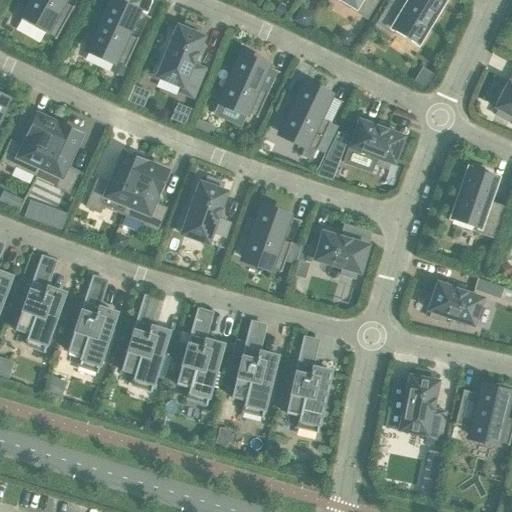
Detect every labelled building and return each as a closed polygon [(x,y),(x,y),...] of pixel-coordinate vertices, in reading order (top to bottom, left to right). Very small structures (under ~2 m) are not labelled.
[(73,7),(63,1),(63,0),(31,0),(20,20),(55,39),(73,7)] [(127,33),(137,12),(111,0),(88,50),(124,66),(137,38),(127,33)] [(343,0),(353,6),(351,9),(366,18),(376,0),(343,0)] [(416,44),(442,0),(409,0),(406,6),(396,0),(390,0),(376,24),(391,33),(393,30),(416,44)] [(193,63),(197,54),(196,53),(203,37),(198,35),(201,28),(185,21),(182,28),(177,26),(156,77),(181,87),(178,93),(192,99),(205,68),(193,63)] [(256,88),(266,66),(240,55),(219,101),(256,118),(267,93),(256,88)] [(511,83),(508,82),(495,107),(498,109),(494,115),(508,122),(511,115),(511,83)] [(319,117),(329,96),(303,84),(280,133),(316,151),(329,122),(319,117)] [(14,167),(34,176),(59,124),(48,119),(47,119),(36,114),(22,146),(10,140),(0,161),(14,168),(14,167)] [(393,163),(403,137),(385,130),(375,126),(358,120),(348,147),(375,157),(373,164),(387,169),(389,162),(393,163)] [(78,171),(66,166),(80,135),(70,130),(70,129),(59,124),(34,176),(35,176),(39,168),(59,177),(54,187),(68,193),(78,171)] [(336,162),(342,149),(334,145),(328,158),(336,162)] [(102,206),(122,214),(146,158),(134,153),(133,157),(122,153),(108,185),(96,179),(85,207),(99,213),(102,206)] [(165,208),(153,203),(166,171),(155,167),(156,166),(145,161),(147,158),(146,158),(122,214),(143,222),(142,224),(156,230),(165,208)] [(487,202),(495,177),(482,172),(483,168),(471,164),(470,168),(469,168),(451,219),(476,227),(475,231),(491,237),(502,207),(487,202)] [(207,244),(226,192),(221,190),(223,183),(206,177),(204,184),(199,182),(180,234),(207,244)] [(291,243),(279,239),(287,216),(261,207),(242,259),(280,272),(291,243)] [(359,273),(367,245),(349,240),(349,239),(339,237),(321,232),(314,259),(341,267),(339,275),(354,279),(356,272),(359,273)] [(43,353),(63,297),(44,290),(54,261),(41,257),(42,255),(40,255),(14,330),(15,330),(16,329),(27,333),(25,339),(27,339),(25,345),(42,351),(42,352),(43,353)] [(304,278),(308,264),(299,261),(295,275),(304,278)] [(97,373),(115,317),(96,310),(106,281),(92,277),(93,276),(91,275),(66,351),(68,351),(68,350),(80,353),(78,359),(80,360),(78,365),(95,371),(95,373),(97,373)] [(0,306),(10,280),(0,276),(0,306)] [(472,325),(481,298),(437,283),(427,310),(431,311),(428,318),(442,323),(445,316),(472,325)] [(150,392),(168,335),(148,329),(157,300),(144,296),(144,295),(143,294),(120,370),(121,371),(122,369),(133,373),(131,379),(133,380),(131,385),(149,390),(149,392),(150,392)] [(206,405),(222,348),(202,343),(211,313),(197,309),(198,308),(196,308),(175,384),(176,385),(177,383),(188,387),(186,393),(188,393),(187,398),(205,404),(204,405),(206,405)] [(262,418),(276,360),(257,355),(262,335),(248,331),(251,320),(249,320),(230,397),(232,398),(232,396),(244,399),(242,405),(244,406),(243,411),(261,415),(260,417),(262,418)] [(317,433),(330,375),(310,370),(315,350),(301,347),(304,336),(302,335),(284,413),(286,413),(286,412),(298,415),(297,421),(298,421),(297,427),(315,431),(315,432),(317,433)] [(445,412),(432,409),(434,399),(433,399),(437,381),(409,376),(398,429),(425,435),(424,441),(438,444),(445,412)] [(511,418),(503,416),(508,393),(481,387),(469,436),(508,446),(511,428),(511,418)] [(430,454),(427,470),(439,472),(442,456),(430,454)]
